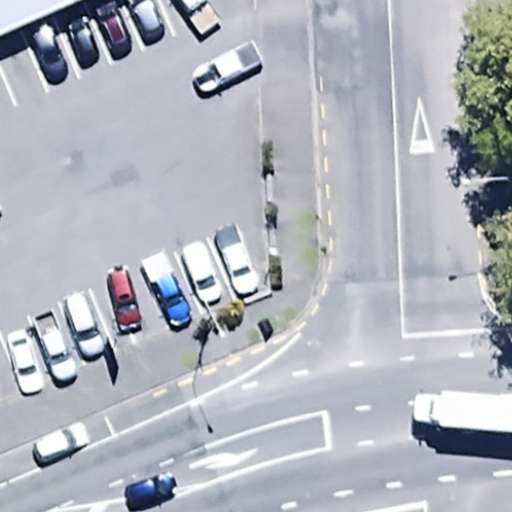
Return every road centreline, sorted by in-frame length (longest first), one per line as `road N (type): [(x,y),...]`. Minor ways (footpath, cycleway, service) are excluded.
road 1 (unclassified): [(384,0),(397,416)]
road 2 (trunk): [(78,511),(217,450),(319,421),(397,416)]
